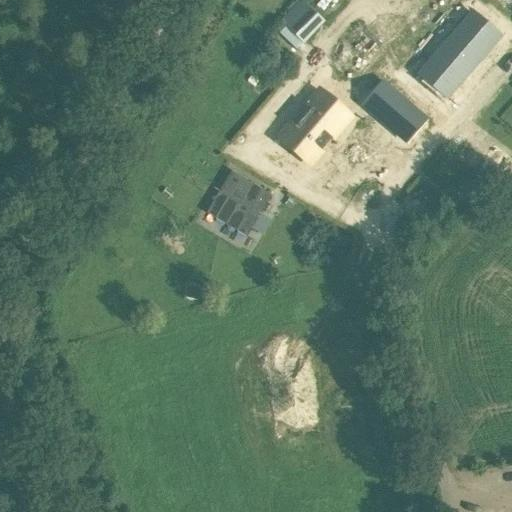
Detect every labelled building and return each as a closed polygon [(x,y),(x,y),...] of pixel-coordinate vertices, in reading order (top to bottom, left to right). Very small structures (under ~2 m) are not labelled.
[(414,0),(306,0),(287,22),(347,76),(414,0)] [(450,97),(503,39),(477,15),(424,73),(450,97)] [(427,122),(383,82),(361,105),(406,145),(427,122)] [(348,115),(319,88),(277,134),(306,161),(348,115)] [(511,114),(488,99),(469,129),(511,155),(511,114)] [(347,156),(356,147),(340,133),(332,142),(347,156)] [(246,234),(268,194),(226,171),(204,210),(246,234)]
